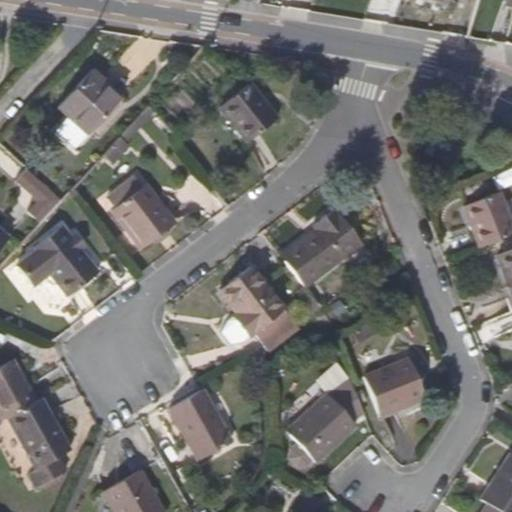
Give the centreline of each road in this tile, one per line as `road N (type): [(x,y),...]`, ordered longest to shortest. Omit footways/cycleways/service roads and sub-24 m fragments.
road 1 (residential): [(368,127),(476,402),(418,495),(387,501)]
road 2 (residential): [(368,127),(148,291),(126,366)]
road 3 (tertiary): [(79,0),(240,25)]
road 4 (tertiary): [(368,45),(511,80)]
road 5 (tertiary): [(240,25),(368,45)]
